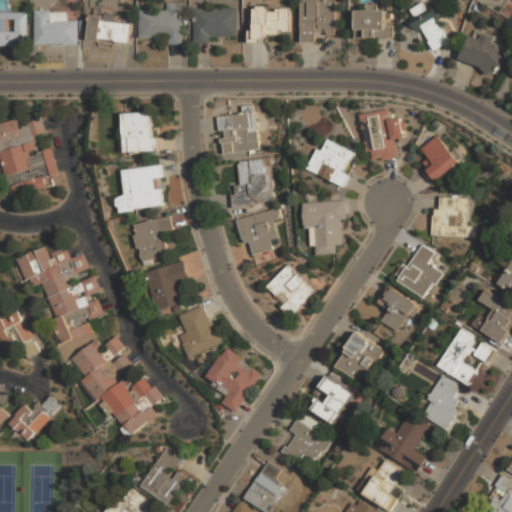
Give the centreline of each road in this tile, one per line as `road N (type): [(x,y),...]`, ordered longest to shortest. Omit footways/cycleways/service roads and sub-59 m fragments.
road 1 (tertiary): [(0,80),(384,80),(429,89),(511,133)]
road 2 (residential): [(197,511),(386,229),(394,216),(389,204)]
road 3 (residential): [(66,124),(79,213),(96,257),(135,345),(189,403),(189,421)]
road 4 (residential): [(299,362),(247,321),(220,271),(194,168),(192,79)]
road 5 (tertiary): [(511,392),(435,511)]
